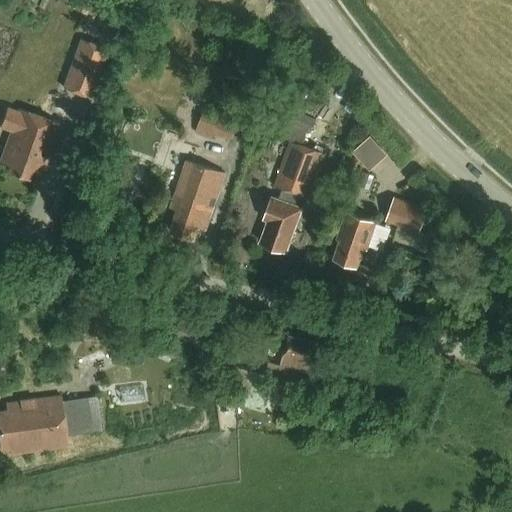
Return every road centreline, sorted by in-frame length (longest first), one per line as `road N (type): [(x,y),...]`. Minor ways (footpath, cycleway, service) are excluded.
road 1 (unclassified): [(511,363),(0,233)]
road 2 (secondary): [(511,208),(390,92),(315,0)]
